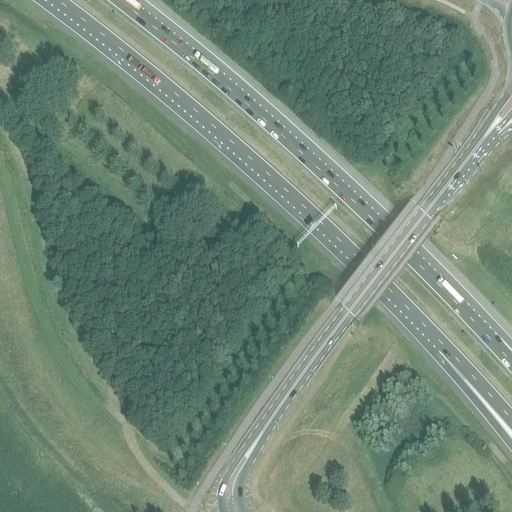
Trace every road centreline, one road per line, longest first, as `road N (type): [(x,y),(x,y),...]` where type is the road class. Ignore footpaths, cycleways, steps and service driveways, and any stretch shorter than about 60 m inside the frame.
road 1 (motorway): [(54,0),(286,190),(444,345)]
road 2 (primary): [(511,86),(343,304),(247,444),(223,485),(224,511)]
road 3 (motorway): [(492,340),(316,161),(123,0)]
road 4 (primary): [(241,508),(240,482),(255,453),(495,131)]
